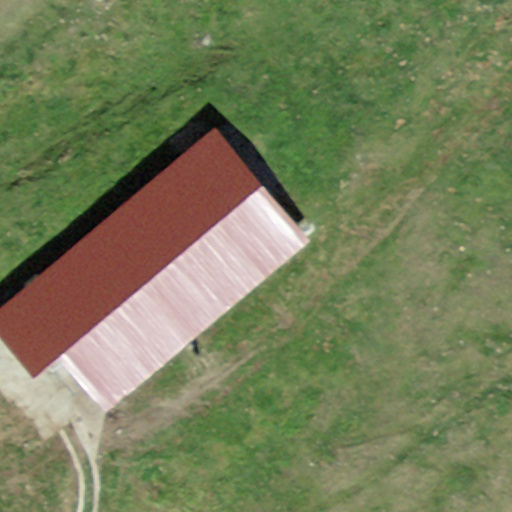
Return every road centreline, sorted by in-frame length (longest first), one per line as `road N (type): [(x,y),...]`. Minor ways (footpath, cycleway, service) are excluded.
road 1 (track): [(511,64),(306,300),(193,404),(82,441)]
road 2 (track): [(85,511),(82,441),(41,385)]
